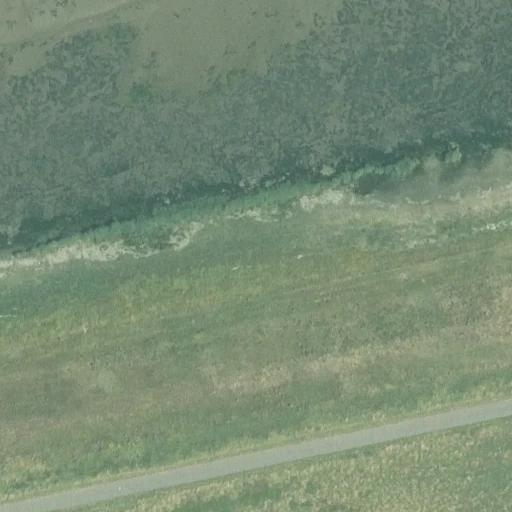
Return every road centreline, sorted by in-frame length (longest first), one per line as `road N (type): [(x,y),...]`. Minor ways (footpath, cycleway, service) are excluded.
road 1 (track): [(0,206),(511,90)]
road 2 (unclassified): [(83,511),(511,422)]
